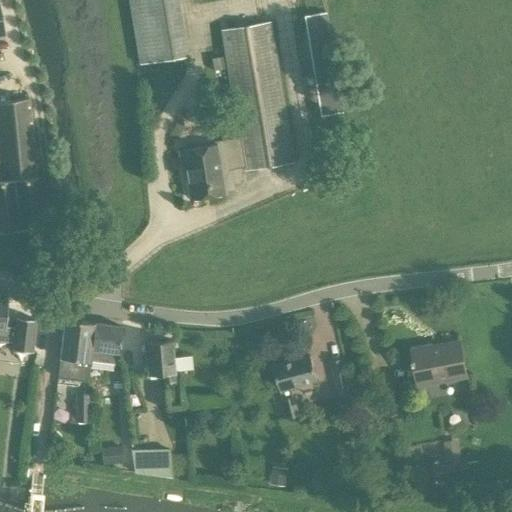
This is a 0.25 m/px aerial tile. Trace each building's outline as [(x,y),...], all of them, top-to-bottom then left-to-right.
[(128,0),(139,64),(187,56),(177,0),(128,0)] [(320,116),(342,112),(325,12),(304,16),(320,116)] [(244,171),(293,163),(270,22),(221,30),(238,137),(214,141),(214,145),(179,151),(182,171),(185,171),(190,199),(223,193),(220,171),(243,167),(244,171)] [(0,231),(44,225),(37,177),(39,176),(30,98),(0,101),(0,231)] [(0,340),(11,342),(11,349),(31,351),(34,318),(14,317),(13,326),(4,325),(6,300),(0,299),(0,340)] [(57,377),(88,381),(89,360),(93,323),(63,319),(58,357),(60,357),(57,377)] [(116,363),(121,326),(93,323),(89,360),(116,363)] [(164,381),(175,380),(172,340),(142,342),(144,375),(163,374),(164,381)] [(412,350),(419,386),(466,377),(460,341),(412,350)] [(274,366),(280,391),(281,391),(284,399),(281,400),(286,419),(302,415),(297,396),(292,397),(290,388),(317,381),(310,357),(274,366)] [(342,358),(329,361),(339,397),(351,394),(342,358)] [(89,422),(88,394),(75,394),(75,422),(89,422)] [(461,458),(458,440),(444,442),(446,460),(461,458)] [(169,449),(131,449),(130,449),(133,473),(172,478),(169,449)]
